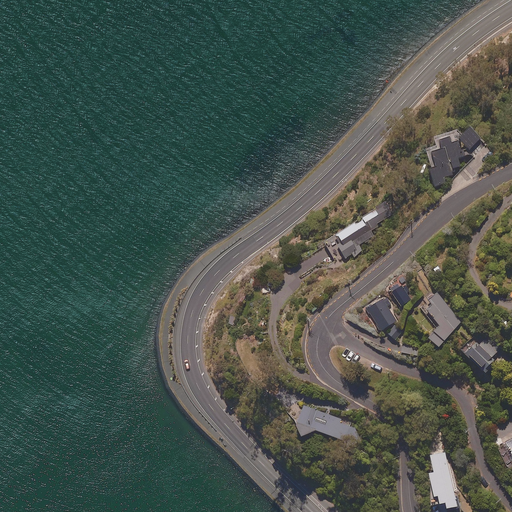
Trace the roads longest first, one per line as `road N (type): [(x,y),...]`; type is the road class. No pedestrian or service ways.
road 1 (secondary): [(511,8),(438,65),(317,200),(206,289),(191,337),(199,381),(318,511)]
road 2 (residential): [(319,330),(460,394),(489,470),(511,502)]
road 3 (residential): [(511,173),(460,199),(319,330)]
road 4 (residential): [(319,330),(324,368),(388,409),(404,433),(412,511)]
